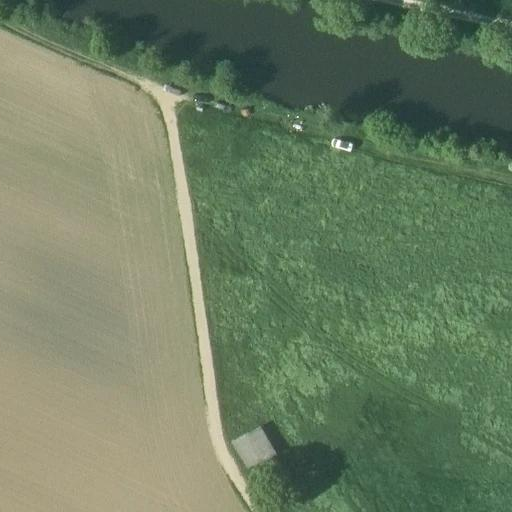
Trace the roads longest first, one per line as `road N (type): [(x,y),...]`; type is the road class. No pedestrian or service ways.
road 1 (track): [(261,511),(229,459),(177,103)]
road 2 (track): [(511,188),(177,103)]
road 3 (track): [(177,103),(129,90),(0,28)]
road 4 (track): [(390,0),(511,27)]
